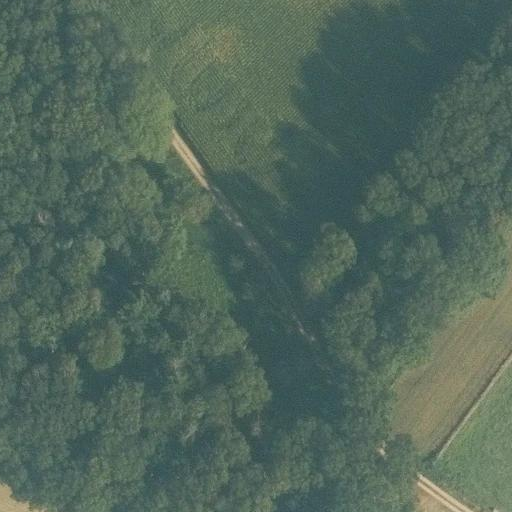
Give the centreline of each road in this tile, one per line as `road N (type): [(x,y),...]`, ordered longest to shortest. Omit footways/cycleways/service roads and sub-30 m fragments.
road 1 (track): [(459,511),(398,465),(353,413),(272,268),(167,130)]
road 2 (track): [(167,130),(0,259)]
road 3 (track): [(167,130),(71,0)]
